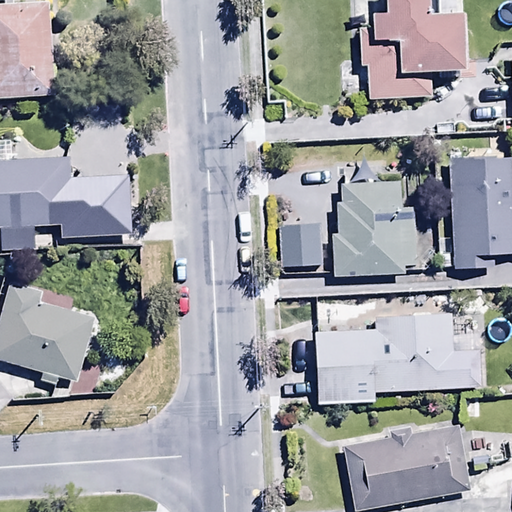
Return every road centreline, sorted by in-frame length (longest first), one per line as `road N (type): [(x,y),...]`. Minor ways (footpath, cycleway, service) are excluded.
road 1 (tertiary): [(203,0),(220,454)]
road 2 (residential): [(220,454),(0,466)]
